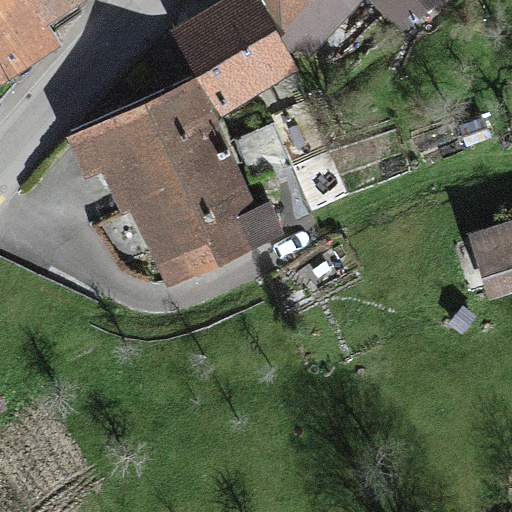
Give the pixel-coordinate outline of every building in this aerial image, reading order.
[(0,0),(0,60),(111,3),(109,0),(0,0)] [(253,0),(299,44),(342,0),(354,0),(387,32),(417,0),(253,0)] [(242,6),(176,34),(210,112),(276,83),(242,6)] [(184,88),(85,137),(162,292),(262,243),(184,88)] [(511,224),(456,250),(484,310),(511,297),(511,224)]
